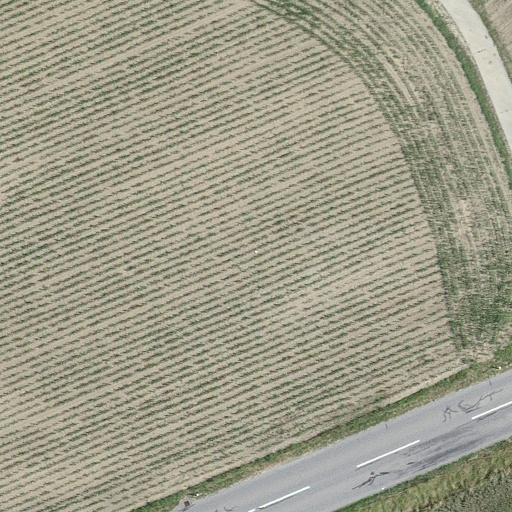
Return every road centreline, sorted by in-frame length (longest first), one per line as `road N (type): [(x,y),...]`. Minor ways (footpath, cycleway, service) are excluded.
road 1 (tertiary): [(266,511),(511,409)]
road 2 (track): [(449,0),(481,30),(511,106)]
